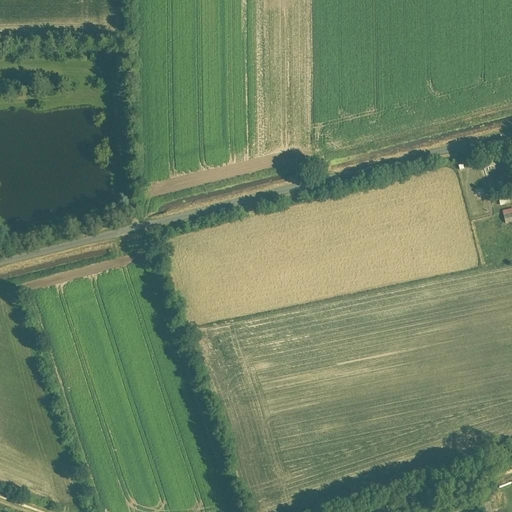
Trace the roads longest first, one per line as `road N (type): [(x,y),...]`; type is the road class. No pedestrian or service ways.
road 1 (residential): [(511,137),(0,265)]
road 2 (track): [(511,473),(389,511)]
